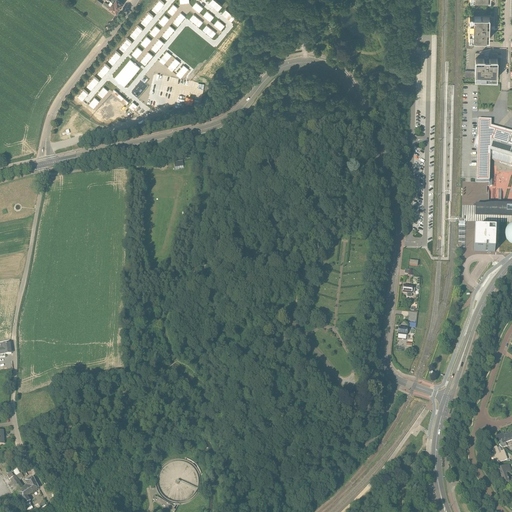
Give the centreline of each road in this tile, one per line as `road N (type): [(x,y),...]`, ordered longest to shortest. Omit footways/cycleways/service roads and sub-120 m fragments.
road 1 (tertiary): [(447,397),(399,380),(385,366),(393,203),(349,84),(305,62)]
road 2 (unclassified): [(21,447),(13,338),(45,163)]
road 3 (tertiary): [(45,163),(215,126),(266,77),(305,62)]
road 4 (tertiary): [(45,163),(61,98),(134,0)]
road 5 (residential): [(199,0),(229,25),(217,42),(185,23),(127,91)]
road 6 (secondary): [(447,397),(486,294),(511,261)]
